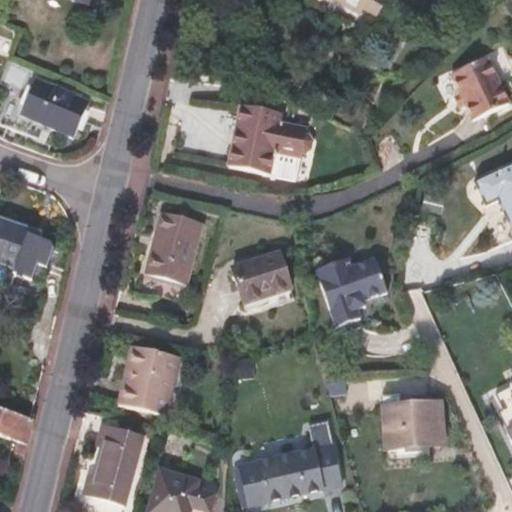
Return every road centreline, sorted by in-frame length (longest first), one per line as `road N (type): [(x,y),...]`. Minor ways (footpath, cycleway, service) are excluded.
road 1 (residential): [(30,511),(111,185)]
road 2 (residential): [(111,185),(155,0)]
